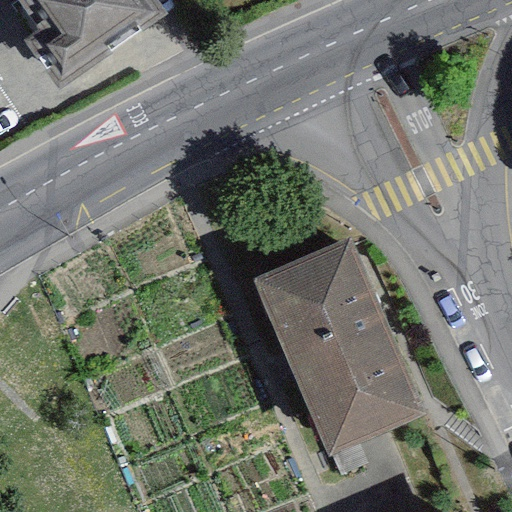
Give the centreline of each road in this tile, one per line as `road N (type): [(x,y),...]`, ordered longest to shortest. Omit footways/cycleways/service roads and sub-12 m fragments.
road 1 (tertiary): [(0,216),(105,155),(360,36)]
road 2 (residential): [(360,36),(511,350)]
